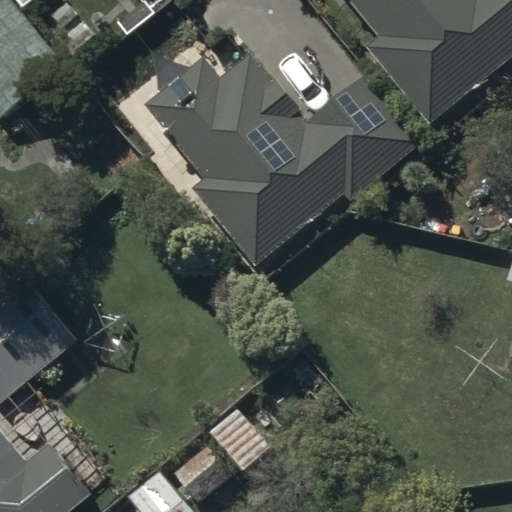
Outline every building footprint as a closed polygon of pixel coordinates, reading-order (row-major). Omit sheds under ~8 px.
[(66,63),(13,0),(0,0),(0,114),(1,116),(66,63)] [(369,47),(430,120),(511,51),(511,0),(356,0),(385,34),(369,47)] [(422,141),(366,74),(313,118),(281,81),(279,82),(253,51),(224,75),(206,54),(148,102),(209,174),(194,186),(260,264),(348,190),(355,198),(422,141)] [(0,398),(4,404),(79,340),(18,269),(0,284),(0,398)] [(275,446),(242,408),(215,432),(248,469),(275,446)] [(0,511),(67,511),(95,489),(53,440),(30,459),(0,423),(0,511)] [(197,511),(163,470),(132,495),(146,511),(197,511)]
